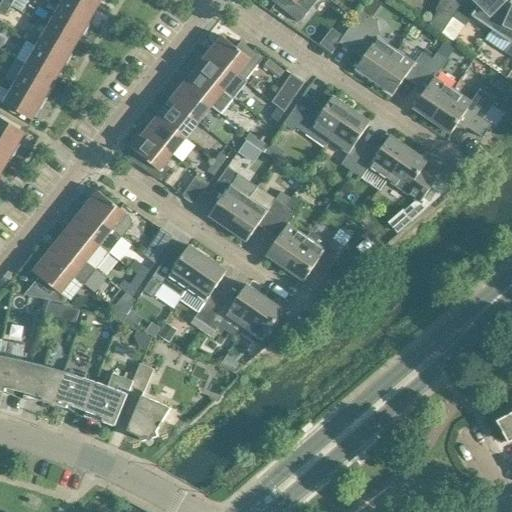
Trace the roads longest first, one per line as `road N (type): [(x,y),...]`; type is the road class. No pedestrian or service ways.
road 1 (secondary): [(253,511),(511,285)]
road 2 (residential): [(461,163),(220,0)]
road 3 (residential): [(309,305),(88,159)]
road 4 (residential): [(0,432),(110,467),(193,511)]
road 5 (residential): [(88,159),(216,0)]
road 6 (residential): [(0,269),(88,159)]
